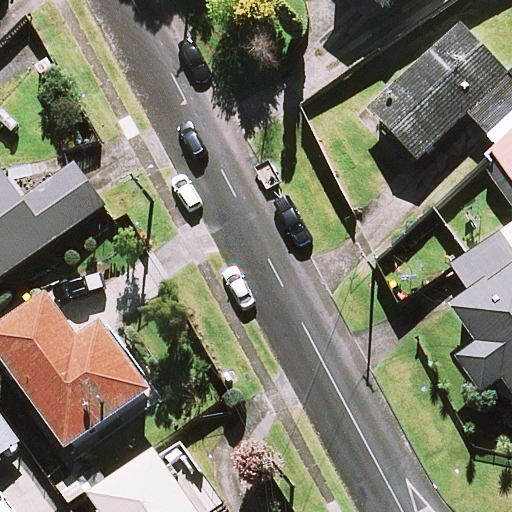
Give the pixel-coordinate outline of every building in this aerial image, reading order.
[(407,0),(369,0),(391,19),(407,0)] [(511,85),(511,81),(467,31),(374,114),(421,166),(511,85)] [(511,140),(497,153),(508,167),(493,179),(511,205),(511,140)] [(0,180),(0,289),(107,211),(77,171),(29,207),(6,176),(0,180)] [(511,389),(511,233),(456,270),(475,299),(458,311),(485,352),(464,365),(487,400),(510,385),(511,389)] [(86,350),(56,306),(0,345),(0,353),(74,459),(157,400),(110,333),(86,350)] [(0,471),(26,452),(0,416),(0,471)] [(104,511),(197,511),(162,460),(98,503),(104,511)]
